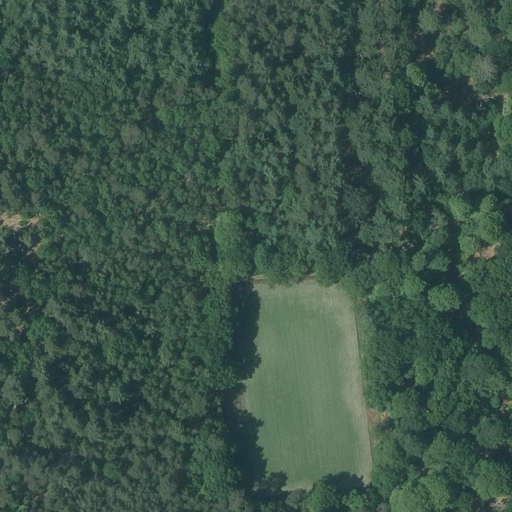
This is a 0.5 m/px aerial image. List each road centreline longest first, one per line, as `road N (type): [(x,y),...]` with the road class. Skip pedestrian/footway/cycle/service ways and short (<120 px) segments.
road 1 (track): [(214,271),(440,274),(476,259),(511,225)]
road 2 (track): [(212,0),(214,271)]
road 3 (track): [(214,271),(216,511)]
